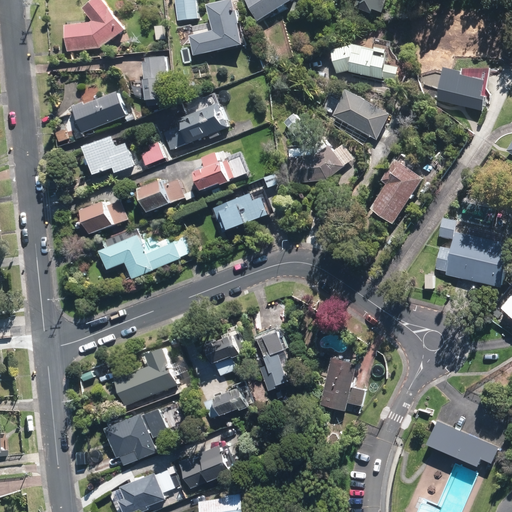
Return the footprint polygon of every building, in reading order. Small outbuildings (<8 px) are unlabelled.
[(97,20),(94,22),(68,25),(71,49),(102,46),(127,28),(105,0),(97,0),(87,8),(97,20)] [(196,0),(179,0),(182,19),(198,17),(196,0)] [(196,53),(222,48),(246,43),(236,0),(235,0),(212,5),(218,30),(192,36),(196,53)] [(249,0),(260,19),(292,0),(249,0)] [(360,0),(358,6),(373,12),(375,7),(383,10),(386,0),(360,0)] [(192,26),(176,25),(176,45),(191,46),(192,26)] [(368,51),(360,49),(359,53),(357,46),(335,51),(339,72),(356,68),(355,71),(398,80),(400,68),(389,66),(392,52),(368,47),(368,51)] [(164,60),(146,62),(149,98),(166,96),(164,60)] [(489,77),(449,67),(442,99),(485,109),(488,96),(485,95),(489,77)] [(391,114),(351,91),(338,113),(378,136),(391,114)] [(86,103),(77,106),(86,130),(128,114),(120,93),(87,106),(86,103)] [(221,102),(181,120),(191,142),(231,124),(221,102)] [(298,114),(288,122),(300,137),(310,129),(298,114)] [(98,171),(117,164),(119,170),(136,164),(129,144),(118,147),(114,137),(88,147),(98,171)] [(142,151),(149,167),(175,157),(168,141),(142,151)] [(322,154),(292,158),(295,182),(331,178),(348,165),(333,146),(322,154)] [(208,168),(199,172),(206,189),(250,172),(243,155),(222,163),(218,153),(204,158),(208,168)] [(391,183),(374,209),(395,223),(426,177),(400,160),(386,180),(391,183)] [(281,174),(267,179),(271,190),(285,185),(281,174)] [(164,180),(144,188),(152,210),(186,197),(179,180),(166,185),(164,180)] [(255,194),(216,207),(223,229),(271,213),(266,199),(257,202),(255,194)] [(110,200),(86,209),(95,232),(131,218),(123,200),(112,205),(110,200)] [(458,221),(446,218),(442,236),(455,238),(458,221)] [(503,287),(511,245),(511,244),(458,234),(455,249),(443,247),(437,274),(503,287)] [(140,235),(104,251),(112,267),(128,260),(136,277),(183,256),(177,243),(149,255),(140,235)] [(437,274),(427,274),(426,288),(436,289),(437,274)] [(282,327),(257,337),(263,352),(288,342),(282,327)] [(243,329),(211,341),(217,357),(249,345),(243,329)] [(156,361),(119,375),(129,400),(180,380),(167,344),(151,350),(156,361)] [(291,375),(282,351),(260,360),(270,383),(291,375)] [(358,362),(335,356),(324,401),(347,407),(349,399),(363,402),(366,389),(352,386),(358,362)] [(82,373),(85,382),(99,377),(97,368),(82,373)] [(244,383),(219,392),(225,409),(250,399),(244,383)] [(163,407),(146,414),(145,412),(110,425),(121,453),(124,451),(127,459),(158,447),(153,433),(170,427),(163,407)] [(499,449),(436,421),(426,446),(477,468),(481,460),(492,465),(499,449)] [(227,442),(184,458),(194,483),(236,466),(227,442)] [(157,470),(125,482),(130,495),(123,498),(128,510),(167,496),(157,470)] [(247,511),(244,492),(204,499),(206,511),(247,511)]
